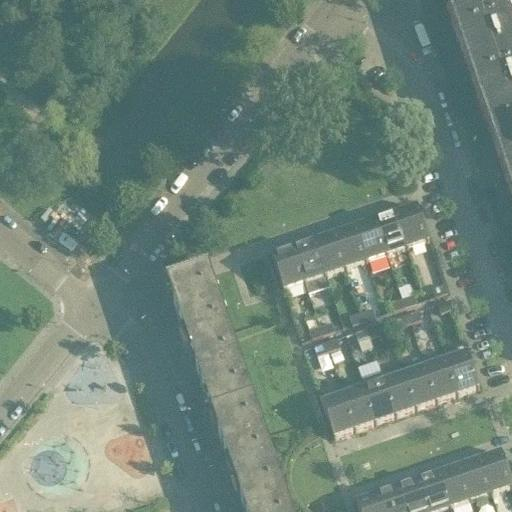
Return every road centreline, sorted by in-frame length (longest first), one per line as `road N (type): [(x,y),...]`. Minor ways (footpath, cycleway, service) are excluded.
road 1 (residential): [(511,356),(432,110),(407,73),(331,9)]
road 2 (residential): [(89,305),(331,9)]
road 3 (residential): [(198,511),(151,377),(89,305)]
road 4 (residential): [(0,411),(89,305)]
